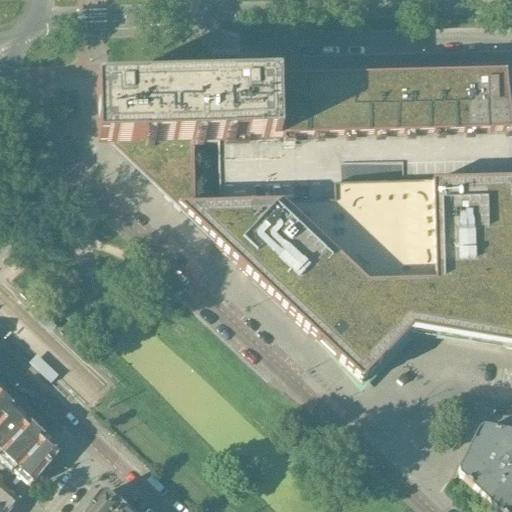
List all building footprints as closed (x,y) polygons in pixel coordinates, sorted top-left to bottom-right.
[(142,88),(95,89),(96,149),(111,149),(360,386),(366,380),(384,361),(385,362),(408,338),(511,356),(511,157),(503,78),(409,81),(409,83),(410,83),(411,90),(276,94),(276,85),(228,86),(228,95),(143,97),(142,88)] [(0,423),(13,410),(0,397),(0,423)] [(0,454),(29,425),(13,410),(0,423),(0,454)] [(29,425),(0,454),(0,463),(11,474),(44,439),(29,425)] [(511,511),(511,495),(511,492),(511,436),(483,431),(476,435),(457,472),(458,480),(492,511),(511,511)] [(44,439),(11,474),(28,490),(55,457),(55,450),(44,439)] [(28,490),(11,474),(0,486),(0,487),(18,502),(28,490)] [(0,511),(9,511),(18,502),(0,487),(0,511)] [(99,498),(87,511),(121,511),(106,498),(99,498)]
